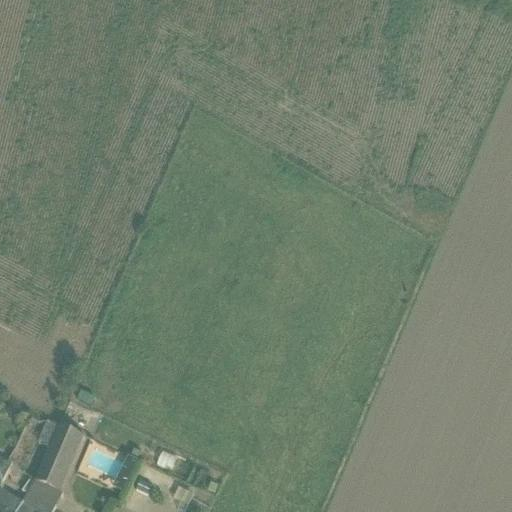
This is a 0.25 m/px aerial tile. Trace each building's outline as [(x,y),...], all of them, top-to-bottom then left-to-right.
[(7,511),(54,511),(63,497),(60,496),(84,440),(59,428),(48,450),(49,450),(22,507),(14,502),(7,511)] [(130,461),(138,464),(139,465),(143,457),(134,453),(131,460),(130,461)] [(139,484),(134,493),(146,499),(150,489),(139,484)] [(217,488),(211,485),(208,492),(214,495),(217,488)] [(0,511),(7,511),(14,502),(0,494),(0,511)]
